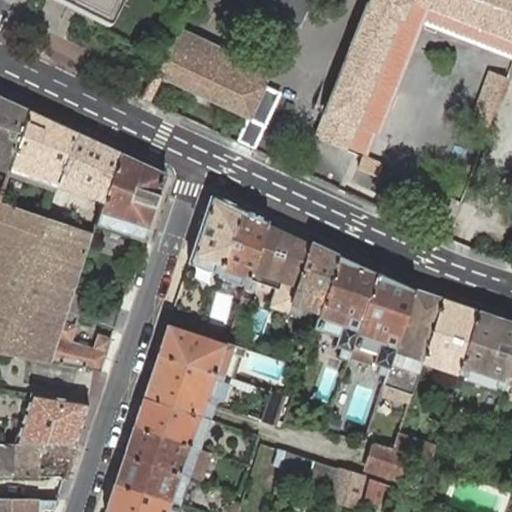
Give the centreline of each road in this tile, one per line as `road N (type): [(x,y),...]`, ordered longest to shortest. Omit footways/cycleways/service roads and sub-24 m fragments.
road 1 (residential): [(78,511),(202,161)]
road 2 (secondary): [(202,161),(511,291)]
road 3 (secondary): [(0,66),(202,161)]
